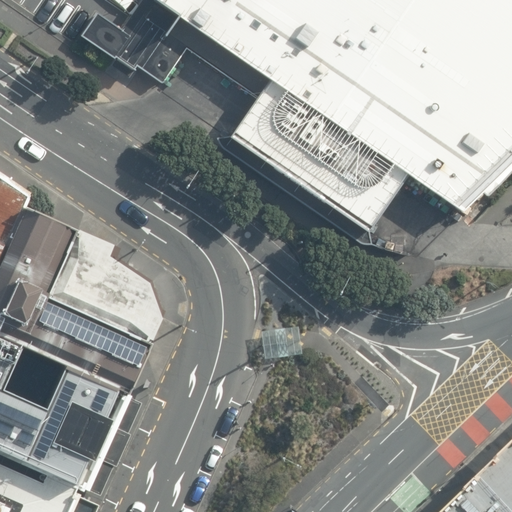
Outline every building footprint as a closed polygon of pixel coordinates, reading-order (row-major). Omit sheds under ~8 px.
[(405,176),(461,213),(511,161),(511,0),(141,0),(121,30),(96,13),(79,36),(132,71),(135,66),(161,83),(185,50),(255,97),(243,115),(229,136),(369,230),(382,211),(405,176)] [(0,273),(27,212),(33,200),(0,178),(0,273)] [(69,371),(133,398),(154,348),(51,300),(79,236),(27,212),(0,273),(0,339),(25,351),(69,371)] [(0,454),(84,493),(90,495),(135,399),(133,398),(69,371),(49,414),(6,394),(25,351),(0,339),(0,454)] [(511,511),(511,450),(448,511),(511,511)] [(0,511),(76,511),(84,493),(0,454),(0,511)]
